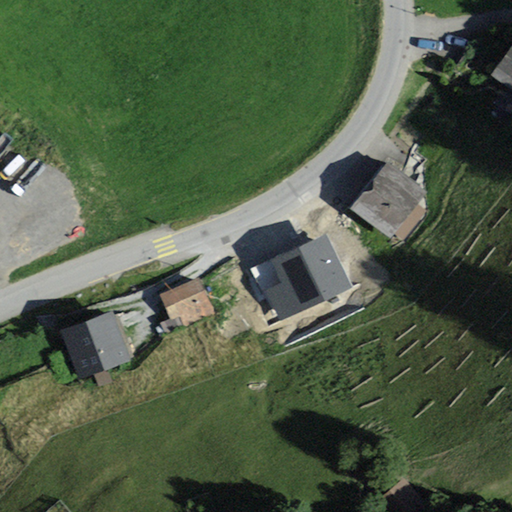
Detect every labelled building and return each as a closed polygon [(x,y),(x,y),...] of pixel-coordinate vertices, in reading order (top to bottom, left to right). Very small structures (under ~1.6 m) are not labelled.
[(511,39),(489,78),(511,91),(511,39)] [(427,193),(378,161),(348,207),(396,238),(400,233),(410,239),(431,207),(421,201),(427,193)] [(326,234),(250,269),(275,322),(351,287),(326,234)] [(210,311),(191,279),(161,297),(180,329),(210,311)] [(123,357),(104,312),(56,332),(75,377),(123,357)]
